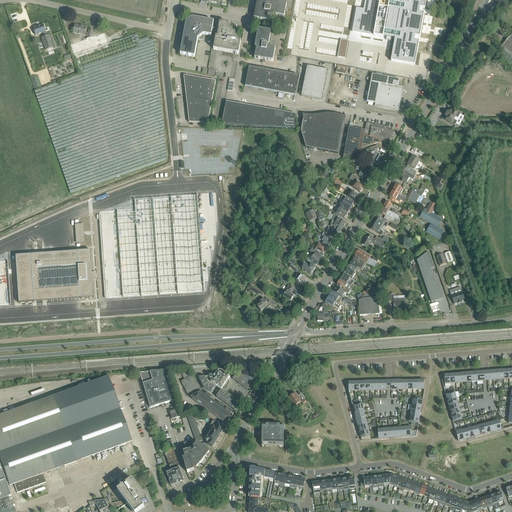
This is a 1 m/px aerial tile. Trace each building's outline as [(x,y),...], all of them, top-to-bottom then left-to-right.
[(284,16),(287,3),(268,0),(268,2),(257,0),(254,18),(267,21),(268,14),(284,16)] [(365,0),(364,10),(357,8),(355,17),(352,32),(374,36),(383,38),(383,37),(387,37),(386,39),(391,40),(392,38),(395,39),(391,61),(415,65),(419,41),(414,40),(415,36),(420,37),(424,13),(419,12),(420,8),(425,8),(426,0),(365,0)] [(186,22),(180,54),(195,57),(198,39),(204,35),(211,36),(214,22),(192,18),(186,22)] [(216,36),(213,49),(239,54),(241,41),(239,40),(235,35),(235,33),(233,32),(229,26),(229,24),(220,23),(218,37),(216,36)] [(37,26),(33,28),(36,35),(42,33),(43,38),(42,38),(46,50),(53,48),(49,36),(46,37),(45,32),(43,25),(37,27),(37,26)] [(268,47),(271,31),(258,29),(255,47),(257,48),(255,58),(262,60),(262,63),(265,63),(265,60),(273,61),(275,48),(268,47)] [(511,35),(501,47),(511,56),(511,35)] [(348,40),(341,39),(338,57),(345,58),(348,40)] [(255,88),(259,68),(249,66),(245,86),(255,88)] [(328,71),(307,66),(301,96),(322,100),(328,71)] [(265,90),(269,70),(259,68),(255,88),(265,90)] [(275,92),(279,72),(269,70),(265,90),(275,92)] [(285,94),(289,74),(279,72),(275,92),(285,94)] [(298,75),(289,74),(285,94),(295,95),(298,75)] [(399,111),(403,87),(398,86),(399,79),(372,74),(367,101),(376,103),(375,105),(375,107),(399,111)] [(38,75),(31,77),(34,88),(41,86),(38,75)] [(186,76),(184,77),(189,123),(208,123),(216,81),(186,76)] [(232,127),(236,104),(226,102),(221,127),(232,127)] [(242,128),(246,106),(236,104),(232,127),(242,128)] [(252,128),(256,107),(246,106),(242,128),(252,128)] [(262,128),(266,109),(256,107),(252,128),(262,128)] [(272,128),(276,111),(266,109),(262,128),(272,128)] [(448,112),(445,116),(447,117),(445,120),(455,126),(456,124),(459,126),(465,117),(463,116),(460,114),(461,114),(454,110),(453,112),(450,110),(449,112),(448,112)] [(283,129),(285,113),(276,111),(272,128),(283,129)] [(295,129),(295,115),(285,113),(283,129),(295,129)] [(338,153),(344,121),(345,118),(325,115),(324,120),(318,150),(338,153)] [(318,150),(324,120),(304,116),(301,131),(306,147),(318,150)] [(349,127),(343,158),(360,152),(362,148),(376,143),(377,143),(378,143),(379,143),(380,143),(381,143),(382,144),(382,143),(381,143),(382,140),(382,141),(384,142),(388,144),(388,143),(387,143),(394,132),(389,131),(389,127),(386,127),(366,123),(365,130),(349,127)] [(375,151),(371,152),(374,155),(373,157),(372,157),(372,158),(371,161),(374,163),(372,166),(375,169),(377,170),(378,168),(379,166),(380,166),(386,157),(378,152),(375,151)] [(413,155),(407,165),(415,170),(418,165),(419,166),(422,161),(420,160),(421,160),(413,155)] [(405,169),(404,171),(418,179),(419,177),(416,175),(413,173),(414,170),(407,166),(406,166),(406,167),(405,168),(405,169)] [(359,175),(368,180),(370,176),(361,171),(359,175)] [(401,174),(400,176),(401,177),(403,178),(401,181),(406,184),(407,184),(408,181),(409,179),(416,183),(418,179),(404,171),(402,174),(401,174)] [(353,175),(350,179),(355,183),(353,187),(360,192),(360,191),(361,191),(362,190),(362,189),(364,186),(360,184),(360,183),(358,182),(360,179),(353,175)] [(402,189),(396,185),(392,191),(406,199),(407,199),(415,204),(417,200),(425,205),(428,202),(421,198),(421,197),(411,191),(407,197),(401,193),(403,190),(402,189)] [(413,188),(411,191),(421,197),(423,193),(413,188)] [(349,189),(345,195),(347,197),(355,202),(355,201),(356,201),(357,199),(357,198),(358,196),(354,193),(355,192),(349,189)] [(406,199),(392,191),(389,196),(390,197),(389,200),(394,203),(396,200),(400,203),(401,200),(405,202),(406,199)] [(343,195),(341,197),(345,200),(343,203),(351,208),(352,207),(353,206),(353,205),(354,202),(346,198),(343,195)] [(343,203),(340,201),(339,205),(336,203),(335,206),(339,209),(340,208),(348,213),(349,210),(350,211),(351,209),(351,208),(343,203)] [(392,205),(387,201),(383,207),(389,211),(392,205)] [(431,202),(429,201),(428,201),(428,202),(430,203),(426,210),(425,209),(419,218),(430,224),(437,228),(438,228),(443,220),(432,213),(437,206),(431,202)] [(391,212),(389,211),(383,207),(380,213),(386,217),(384,219),(389,221),(390,219),(392,220),(394,217),(398,219),(399,217),(394,213),(391,212)] [(340,208),(339,209),(340,209),(338,211),(336,210),(334,213),(336,214),(342,217),(345,219),(346,216),(347,216),(348,214),(347,214),(348,213),(340,208)] [(313,210),(305,214),(309,222),(317,218),(313,210)] [(404,210),(401,214),(407,218),(410,213),(404,210)] [(336,214),(334,213),(333,215),(331,218),(331,219),(333,220),(336,222),(344,227),(346,223),(341,219),(342,217),(336,214)] [(388,225),(377,218),(374,224),(383,229),(385,227),(386,228),(388,225)] [(344,227),(336,222),(333,220),(332,222),(331,224),(334,226),(342,230),(344,227)] [(334,226),(331,224),(330,226),(332,227),(332,229),(329,228),(332,232),(333,233),(334,232),(339,235),(342,230),(334,226)] [(383,229),(374,224),(370,229),(381,236),(383,233),(382,232),(383,229)] [(444,232),(438,228),(437,228),(430,224),(426,232),(444,243),(448,238),(442,235),(444,232)] [(336,240),(339,235),(334,232),(333,233),(332,232),(329,228),(325,234),(329,236),(336,240)] [(332,241),(324,236),(320,234),(317,235),(319,243),(328,248),(332,241)] [(387,242),(382,239),(380,238),(377,236),(375,240),(373,238),(367,235),(361,244),(367,248),(371,241),(383,248),(387,242)] [(327,248),(319,244),(317,243),(315,246),(316,246),(315,249),(315,250),(315,251),(322,258),(324,254),(323,254),(325,252),(326,251),(327,250),(327,249),(327,248)] [(308,260),(311,262),(315,265),(316,264),(317,264),(318,265),(320,262),(320,261),(322,259),(320,258),(321,257),(314,250),(308,257),(310,258),(308,260)] [(370,257),(358,250),(355,256),(366,263),(370,257)] [(31,255),(16,256),(19,304),(35,302),(34,299),(80,296),(80,299),(94,298),(93,281),(92,273),(91,251),(77,252),(31,255)] [(417,261),(432,303),(443,299),(438,283),(436,284),(431,269),(434,268),(429,252),(417,261)] [(444,254),(447,263),(454,261),(451,252),(444,254)] [(437,257),(440,266),(447,264),(443,255),(437,257)] [(355,257),(352,261),(364,268),(367,264),(355,257)] [(316,268),(310,263),(307,261),(302,268),(311,275),(311,274),(312,274),(314,273),(313,271),(316,268)] [(364,268),(352,261),(351,262),(350,262),(350,263),(350,265),(357,269),(358,268),(361,270),(366,273),(367,270),(364,268)] [(299,270),(291,264),(289,267),(297,272),(299,270)] [(365,274),(357,269),(350,265),(347,269),(354,273),(356,271),(361,275),(367,279),(368,277),(365,275),(365,274)] [(354,273),(347,269),(344,273),(353,278),(356,274),(354,273)] [(307,280),(300,274),(298,273),(296,275),(298,277),(296,281),(303,286),(304,286),(306,283),(305,282),(307,280)] [(342,277),(340,280),(347,285),(346,284),(347,283),(349,284),(351,281),(355,283),(355,282),(352,280),(353,279),(344,274),(343,275),(342,277)] [(346,287),(347,285),(340,280),(339,280),(338,282),(337,285),(344,290),(343,291),(345,292),(348,294),(351,291),(346,287)] [(250,285),(248,289),(258,295),(259,294),(263,297),(265,293),(250,285)] [(282,293),(281,295),(281,296),(284,298),(283,299),(284,300),(285,300),(286,300),(287,300),(290,302),(294,296),(291,295),(294,289),(288,285),(286,288),(288,289),(285,294),(283,292),(282,293)] [(345,292),(343,291),(337,287),(335,289),(334,290),(334,291),(333,292),(342,297),(345,292)] [(378,297),(378,293),(381,293),(380,288),(378,288),(359,299),(361,316),(380,314),(380,310),(382,310),(381,297),(378,297)] [(329,297),(329,298),(336,302),(339,304),(341,302),(342,299),(332,292),(331,295),(330,295),(330,296),(329,296),(329,297)] [(462,292),(451,296),(454,304),(457,303),(458,304),(462,302),(461,302),(465,300),(462,292)] [(394,308),(406,308),(405,299),(404,299),(404,296),(393,296),(393,299),(394,308)] [(327,301),(325,303),(338,311),(340,308),(339,308),(341,305),(339,304),(336,302),(329,298),(328,299),(327,299),(326,300),(327,301)] [(260,302),(256,306),(261,311),(269,305),(275,309),(277,305),(270,300),(267,299),(265,300),(264,299),(260,302)] [(318,315),(317,321),(324,322),(323,325),(325,325),(325,322),(325,317),(324,317),(324,315),(325,315),(326,313),(324,312),(319,312),(318,315)] [(175,401),(167,376),(166,371),(150,372),(140,373),(150,408),(175,401)] [(218,371),(211,382),(221,389),(228,379),(229,379),(230,377),(228,376),(227,376),(226,375),(226,377),(218,371)] [(493,380),(492,371),(487,371),(484,372),(485,381),(487,381),(493,380)] [(484,372),(482,372),(476,372),(477,382),(483,381),(485,381),(484,372)] [(235,375),(233,379),(247,390),(253,379),(240,374),(239,376),(235,375)] [(451,384),(450,374),(440,375),(441,379),(444,378),(445,384),(451,384)] [(193,375),(181,382),(189,396),(201,389),(193,375)] [(0,414),(0,460),(9,486),(14,484),(17,493),(46,482),(43,474),(132,442),(108,376),(0,414)] [(208,383),(205,377),(199,377),(204,388),(211,393),(215,387),(208,383)] [(424,389),(426,380),(418,380),(418,390),(424,389)] [(216,397),(235,411),(241,401),(221,390),(216,397)] [(191,397),(191,398),(192,400),(227,424),(233,413),(220,403),(207,393),(205,395),(201,392),(191,397)] [(456,398),(455,392),(446,395),(447,401),(456,398)] [(289,399),(288,400),(294,408),(299,404),(301,407),(303,405),(307,403),(305,400),(301,402),(295,394),(292,397),(290,397),(289,398),(289,399)] [(364,409),(363,403),(352,406),(354,412),(363,409),(364,409)] [(176,418),(181,417),(181,415),(178,405),(172,407),(173,411),(170,412),(172,419),(172,420),(173,421),(174,422),(176,421),(176,420),(176,419),(176,418)] [(462,419),(460,414),(451,416),(453,422),(462,419)] [(217,440),(223,431),(224,428),(213,421),(205,435),(208,437),(206,440),(209,442),(207,445),(212,448),(217,440)] [(501,426),(499,421),(493,422),(496,431),(501,430),(501,429),(501,426)] [(262,435),(262,447),(284,447),(284,425),(262,425),(262,431),(262,435)] [(371,440),(369,431),(360,433),(362,441),(371,440)] [(464,440),(461,431),(456,432),(458,441),(464,440)] [(197,467),(209,452),(197,442),(193,448),(195,449),(192,453),(191,452),(192,451),(191,450),(183,452),(184,452),(185,452),(185,454),(184,454),(185,458),(183,458),(187,473),(194,471),(192,466),(195,465),(197,467)] [(167,473),(171,486),(179,484),(180,484),(183,484),(183,482),(184,482),(172,448),(164,451),(169,465),(171,471),(167,473)] [(0,511),(15,511),(14,508),(12,509),(2,511),(0,511),(0,509),(0,500),(11,496),(0,466),(0,511)] [(250,471),(250,477),(251,477),(252,477),(252,479),(250,498),(260,499),(262,478),(264,478),(264,479),(273,480),(275,473),(265,471),(254,469),(254,470),(254,471),(250,471)] [(398,477),(391,475),(389,485),(395,487),(398,477)] [(296,488),(298,478),(292,477),(290,485),(290,487),(296,489),(296,488)] [(372,486),(371,477),(363,478),(364,482),(361,483),(361,487),(372,486)] [(399,488),(403,479),(398,477),(395,487),(399,488)] [(304,489),(306,479),(298,478),(296,488),(304,489)] [(399,488),(399,491),(403,493),(404,490),(408,481),(403,479),(399,488)] [(139,511),(144,508),(142,504),(148,502),(148,501),(133,480),(132,481),(118,491),(130,508),(133,511),(139,511)] [(410,491),(412,483),(408,481),(404,490),(409,492),(410,491)] [(321,492),(319,482),(312,483),(314,494),(321,493),(321,492)] [(420,494),(423,486),(417,484),(414,492),(414,494),(419,496),(420,494)] [(434,501),(437,492),(432,490),(429,498),(429,499),(434,501)] [(439,503),(443,494),(437,492),(434,501),(439,503)] [(501,492),(495,494),(498,503),(504,501),(501,492)] [(448,496),(443,494),(439,503),(439,504),(444,506),(448,496)] [(495,494),(490,496),(494,506),(495,510),(500,508),(498,505),(499,505),(498,503),(495,494)] [(454,498),(448,496),(444,506),(451,508),(451,506),(454,498)] [(494,506),(490,496),(485,498),(488,507),(488,508),(494,506)] [(8,497),(0,500),(0,511),(2,511),(12,509),(8,497)] [(250,498),(249,511),(268,511),(269,511),(270,500),(250,498)] [(451,508),(450,509),(455,511),(456,510),(456,508),(457,508),(459,500),(454,498),(451,506),(451,508)] [(488,507),(485,498),(479,500),(483,509),(488,507)] [(110,511),(105,500),(95,501),(96,504),(100,511),(110,511)] [(464,501),(459,500),(457,508),(456,508),(456,510),(461,511),(462,509),(461,509),(464,501)] [(483,509),(479,500),(474,502),(477,511),(483,509)] [(474,511),(477,511),(474,502),(469,503),(469,511),(474,511)] [(30,511),(60,511),(58,503),(30,511)]
